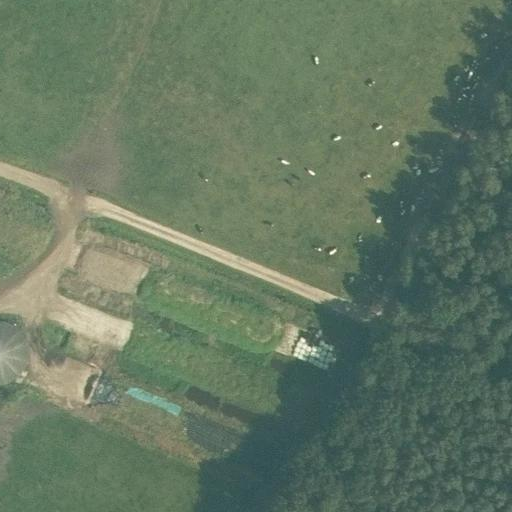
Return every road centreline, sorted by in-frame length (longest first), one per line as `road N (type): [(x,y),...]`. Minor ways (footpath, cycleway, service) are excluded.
road 1 (track): [(0,173),(383,318)]
road 2 (track): [(383,318),(452,161),(511,52)]
road 3 (track): [(271,511),(383,318)]
road 4 (track): [(383,318),(511,365)]
